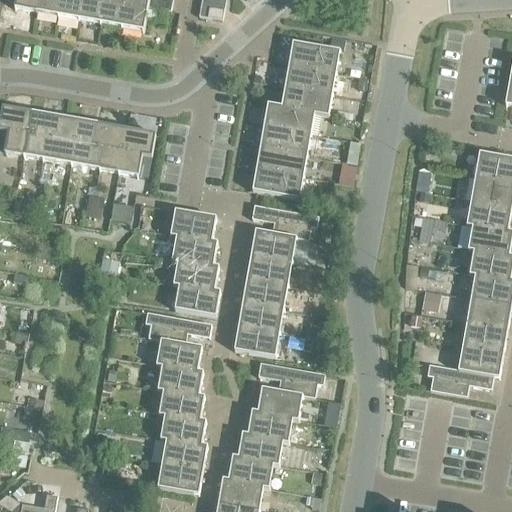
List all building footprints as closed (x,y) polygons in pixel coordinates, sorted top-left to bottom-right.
[(35,16),(38,0),(15,0),(13,12),(14,12),(14,13),(15,11),(35,14),(35,16)] [(56,20),(57,20),(60,0),(38,0),(35,16),(36,16),(36,14),(56,18),(56,20)] [(77,24),(78,24),(82,0),(60,0),(57,20),(57,18),(78,22),(77,24)] [(99,27),(99,28),(103,0),(82,0),(78,24),(79,22),(99,25),(99,27)] [(120,31),(125,0),(103,0),(99,28),(100,28),(100,26),(120,29),(120,31)] [(125,0),(120,31),(121,31),(121,29),(142,33),(141,35),(142,35),(142,34),(143,35),(145,22),(162,25),(164,14),(147,11),(148,0),(125,0)] [(172,3),(153,0),(148,0),(147,11),(164,14),(170,15),(172,3)] [(201,0),(198,20),(205,21),(207,10),(223,13),(226,1),(218,0),(201,0)] [(207,10),(205,21),(221,24),(223,13),(207,10)] [(287,68),(336,77),(336,76),(334,76),(338,56),(340,56),(339,55),(292,46),(292,47),(291,47),(293,48),(289,68),(287,68)] [(283,89),(332,98),(330,97),(334,77),(336,77),(287,68),(287,69),(289,69),(286,89),(283,89)] [(359,82),(357,93),(366,94),(367,83),(359,82)] [(285,90),(282,110),(282,111),(313,117),(313,118),(328,120),(329,120),(329,119),(327,119),(330,98),(332,99),(332,98),(283,89),(283,90),(285,90)] [(262,129),(262,130),(311,138),(309,137),(313,118),(313,117),(282,111),(282,110),(267,107),(267,108),(266,108),(266,109),(268,109),(264,130),(262,129)] [(22,160),(23,161),(31,115),(30,115),(30,117),(3,112),(3,110),(2,110),(2,111),(1,110),(0,118),(0,134),(7,135),(3,156),(4,156),(3,157),(4,157),(5,155),(23,158),(22,160)] [(41,164),(42,164),(46,141),(55,143),(59,120),(58,122),(31,117),(31,115),(23,161),(24,159),(42,162),(41,164)] [(344,116),(343,124),(351,125),(352,117),(344,116)] [(70,169),(78,123),(77,125),(59,122),(60,120),(59,120),(55,143),(46,141),(42,164),(42,162),(70,167),(70,169)] [(98,174),(102,151),(93,149),(97,127),(97,126),(96,129),(78,125),(79,123),(78,123),(70,169),(71,167),(98,172),(98,174)] [(117,177),(125,132),(125,131),(125,134),(97,129),(97,127),(93,149),(102,151),(98,174),(99,174),(99,172),(117,175),(117,177)] [(259,150),(259,151),(307,159),(305,159),(309,138),(311,139),(311,138),(262,130),(264,130),(261,151),(259,150)] [(125,132),(117,177),(118,177),(118,175),(136,179),(136,181),(137,181),(137,180),(137,179),(141,159),(151,161),(155,137),(154,137),(153,136),(153,139),(125,134),(126,132),(125,132)] [(255,171),(304,180),(302,179),(305,160),(307,160),(307,159),(259,151),(258,151),(260,152),(257,171),(255,171)] [(473,180),(473,181),(511,187),(511,162),(478,157),(477,157),(477,158),(479,158),(475,181),(473,180)] [(141,159),(137,179),(147,181),(151,161),(141,159)] [(341,167),(337,187),(352,189),(352,188),(353,183),(356,170),(341,167)] [(304,180),(255,171),(255,172),(257,172),(253,194),(251,193),(251,194),(252,194),(252,195),(299,203),(300,203),(300,202),(298,202),(302,180),(304,180)] [(469,204),(469,205),(511,212),(511,206),(511,194),(508,194),(509,188),(511,188),(511,187),(473,181),(475,182),(471,204),(469,204)] [(89,199),(85,219),(100,222),(104,202),(89,199)] [(466,229),(472,231),(473,230),(507,236),(510,218),(504,217),(505,212),(511,213),(511,212),(469,205),(471,205),(467,228),(465,228),(465,229),(466,229)] [(274,226),(272,237),(272,238),(294,242),(294,243),(296,243),(308,245),(308,244),(307,244),(310,230),(315,231),(315,232),(316,232),(318,221),(253,209),(251,223),(252,223),(252,222),(274,226)] [(170,240),(176,241),(177,240),(211,246),(214,229),(208,228),(210,220),(174,214),(174,215),(173,215),(175,216),(171,239),(169,238),(169,239),(170,239),(170,240)] [(467,254),(474,255),(474,254),(508,260),(511,243),(506,242),(507,236),(473,230),(472,231),(468,253),(466,252),(466,253),(467,253),(467,254)] [(253,242),(250,259),(292,266),(290,265),(294,243),(294,242),(272,238),(272,237),(260,235),(259,243),(253,242)] [(419,237),(418,244),(429,246),(431,239),(419,237)] [(171,264),(178,266),(178,265),(212,271),(215,253),(210,252),(211,246),(177,240),(176,241),(172,263),(170,263),(170,264),(171,264)] [(468,279),(475,280),(475,279),(510,285),(511,271),(511,267),(507,267),(508,260),(474,254),(474,255),(470,277),(468,277),(468,278),(468,279)] [(249,265),(246,282),(288,290),(286,289),(290,266),(292,267),(292,266),(250,259),(250,260),(256,261),(255,266),(249,265)] [(172,289),(179,290),(179,289),(214,295),(217,278),(211,277),(212,271),(178,265),(178,266),(174,288),(172,288),(172,289)] [(15,276),(13,285),(25,287),(27,279),(15,276)] [(469,302),(469,303),(511,310),(511,304),(511,291),(509,291),(510,285),(475,279),(475,280),(471,303),(469,302)] [(245,289),(242,306),(284,314),(284,313),(282,313),(286,290),(288,290),(246,282),(246,284),(251,285),(251,290),(245,289)] [(179,289),(179,290),(175,312),(173,312),(173,313),(174,313),(174,314),(215,321),(218,303),(212,302),(214,295),(179,289)] [(425,295),(422,313),(437,315),(440,298),(425,295)] [(465,326),(465,327),(507,334),(507,333),(501,332),(502,327),(508,328),(511,310),(469,303),(471,303),(467,327),(465,326)] [(240,313),(237,330),(279,337),(277,336),(281,314),(283,314),(284,314),(242,306),(241,307),(247,308),(246,314),(240,313)] [(159,345),(161,346),(161,345),(183,349),(184,348),(186,337),(207,341),(207,342),(208,342),(211,328),(146,317),(144,328),(145,328),(145,327),(150,328),(148,342),(147,342),(147,343),(159,345)] [(311,319),(307,341),(319,343),(323,321),(311,319)] [(411,319),(410,329),(420,330),(421,321),(411,319)] [(461,350),(503,358),(503,357),(497,356),(498,351),(504,352),(507,334),(465,327),(467,328),(463,350),(461,350)] [(279,337),(237,330),(237,331),(243,332),(242,337),(236,336),(233,354),(274,362),(274,361),(275,361),(275,360),(273,360),(277,337),(279,338),(279,337)] [(11,335),(10,345),(22,347),(22,343),(26,344),(27,338),(11,335)] [(155,370),(162,371),(162,370),(197,376),(200,358),(194,357),(195,350),(184,348),(183,349),(161,345),(161,346),(157,368),(155,368),(155,369),(155,370)] [(463,351),(459,374),(458,375),(493,381),(494,374),(500,375),(503,358),(461,350),(461,351),(463,351)] [(430,359),(428,369),(443,372),(445,361),(430,359)] [(280,384),(278,395),(278,396),(300,400),(300,401),(302,401),(302,400),(314,402),(314,401),(316,388),(321,389),(322,390),(324,379),(259,367),(257,381),(258,381),(258,380),(280,384)] [(458,375),(459,374),(457,374),(456,374),(443,372),(428,369),(426,380),(427,380),(432,380),(430,394),(429,394),(429,395),(466,401),(466,400),(468,389),(490,393),(489,394),(490,394),(493,381),(458,375)] [(157,394),(163,395),(164,394),(198,400),(201,383),(195,382),(197,376),(162,370),(162,371),(158,393),(156,393),(157,393),(157,394)] [(108,373),(106,383),(114,384),(116,374),(108,373)] [(102,388),(101,400),(109,401),(111,389),(102,388)] [(259,399),(256,417),(291,423),(290,424),(297,425),(297,424),(298,425),(298,424),(296,423),(300,401),(300,400),(278,396),(278,395),(266,393),(264,401),(259,399)] [(158,419),(165,420),(165,419),(199,425),(202,408),(197,407),(198,400),(164,394),(163,395),(160,418),(158,417),(157,418),(158,418),(158,419)] [(29,401),(27,409),(41,411),(43,404),(29,401)] [(328,405),(326,417),(338,419),(340,407),(328,405)] [(249,422),(246,439),(281,445),(281,447),(288,448),(288,447),(288,446),(286,446),(290,424),(291,423),(256,417),(255,423),(249,422)] [(159,443),(166,445),(166,443),(201,449),(204,432),(198,431),(199,425),(165,419),(165,420),(161,442),(159,442),(159,443)] [(240,445),(237,462),(271,468),(271,469),(278,470),(279,470),(279,469),(277,469),(281,447),(281,445),(246,439),(245,446),(240,445)] [(160,466),(160,467),(202,474),(205,457),(200,456),(201,449),(166,443),(166,445),(162,467),(160,466)] [(230,467),(227,485),(262,491),(261,492),(268,493),(268,492),(269,493),(269,492),(267,491),(271,469),(271,468),(237,462),(235,468),(230,467)] [(108,467),(106,479),(116,480),(117,468),(108,467)] [(202,474),(160,467),(162,468),(158,490),(156,490),(156,491),(157,491),(157,492),(192,498),(193,491),(199,492),(202,474)] [(313,476),(310,488),(318,490),(321,478),(313,476)] [(220,490),(217,508),(240,511),(257,511),(261,492),(262,491),(227,485),(226,491),(220,490)] [(19,490),(12,497),(16,502),(24,495),(19,490)] [(6,498),(0,503),(0,507),(7,511),(20,511),(21,508),(19,507),(6,498)] [(54,511),(56,500),(46,498),(45,499),(46,500),(43,511),(38,511),(22,509),(22,508),(21,508),(20,511),(54,511)] [(311,501),(310,508),(311,511),(318,511),(321,502),(311,501)]
